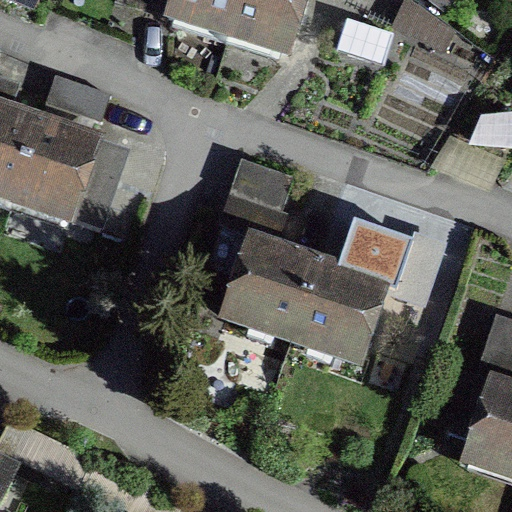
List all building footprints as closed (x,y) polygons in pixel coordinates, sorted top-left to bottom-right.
[(175,0),(170,18),(290,53),(305,0),(175,0)] [(392,35),(344,20),(334,51),(382,66),(392,35)] [(107,100),(52,83),(44,110),(98,127),(107,100)] [(0,189),(5,191),(29,115),(0,106),(0,189)] [(29,115),(5,191),(63,209),(87,134),(29,115)] [(497,163),(447,146),(438,172),(488,190),(497,163)] [(298,197),(249,181),(229,241),(272,255),(277,257),(298,197)] [(458,272),(396,252),(385,284),(447,305),(458,272)] [(277,257),(272,255),(247,330),(374,372),(399,298),(277,257)] [(511,337),(488,330),(473,376),(497,382),(469,461),(511,476),(511,337)]
